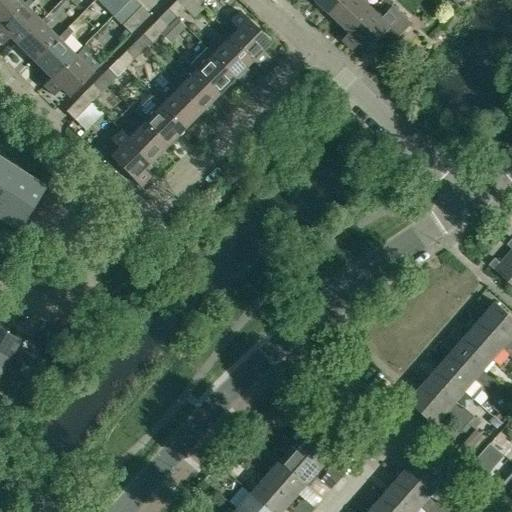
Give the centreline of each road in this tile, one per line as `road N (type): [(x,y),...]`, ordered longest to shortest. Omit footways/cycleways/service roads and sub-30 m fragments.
road 1 (unclassified): [(123,511),(207,416),(295,335)]
road 2 (residential): [(134,210),(151,209),(312,48)]
road 3 (unclassified): [(295,335),(366,273),(474,201)]
road 4 (residential): [(474,201),(327,62)]
road 5 (residential): [(134,210),(124,248),(55,308),(0,285)]
road 6 (residential): [(134,210),(0,77)]
road 7 (residential): [(397,430),(295,335)]
road 8 (residential): [(491,511),(397,430)]
